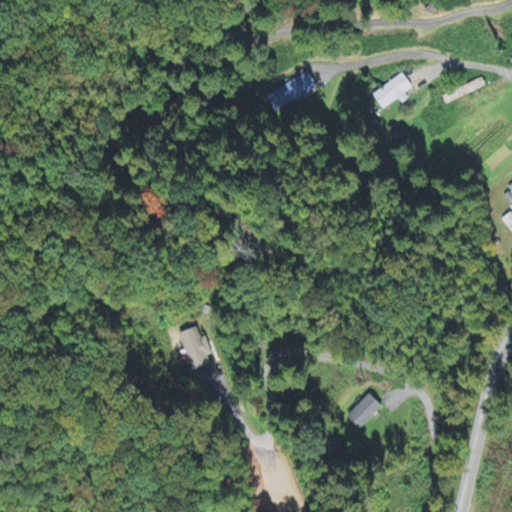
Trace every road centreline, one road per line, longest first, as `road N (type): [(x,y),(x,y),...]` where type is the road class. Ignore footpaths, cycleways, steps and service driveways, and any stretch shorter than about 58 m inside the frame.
road 1 (residential): [(460,511),(511,328)]
road 2 (residential): [(511,71),(412,52),(339,67)]
road 3 (residential): [(507,0),(430,20),(344,24)]
